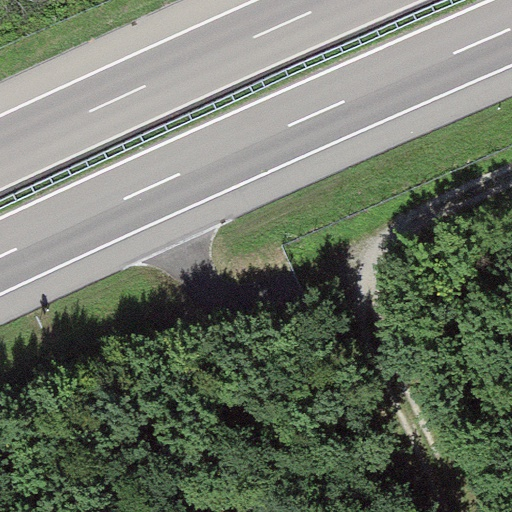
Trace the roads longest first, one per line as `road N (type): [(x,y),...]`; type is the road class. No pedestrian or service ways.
road 1 (motorway): [(0,259),(511,30)]
road 2 (track): [(454,511),(371,322),(375,261),(401,229),(511,175)]
road 3 (motorway): [(344,0),(0,155)]
